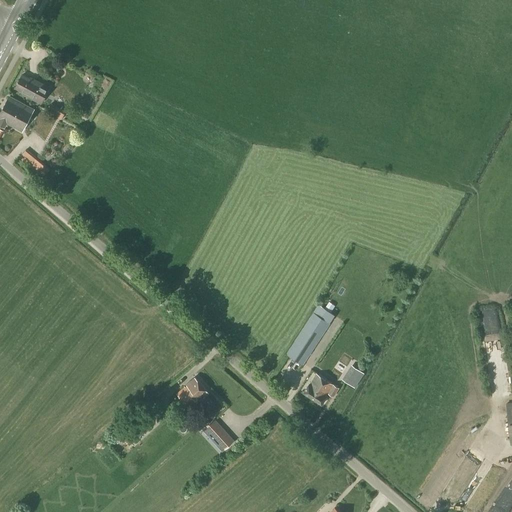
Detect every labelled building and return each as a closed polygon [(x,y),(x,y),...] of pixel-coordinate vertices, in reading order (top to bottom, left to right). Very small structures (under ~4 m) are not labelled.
[(29,79),(22,75),(15,87),(24,92),(23,94),(41,104),(50,87),(31,77),(29,79)] [(22,131),(33,110),(9,97),(0,113),(0,125),(4,128),(7,123),(22,131)] [(61,119),(64,114),(66,111),(51,103),(46,111),(61,119)] [(43,178),(50,169),(27,149),(19,158),(43,178)] [(303,365),(330,323),(327,322),(333,313),(319,304),(313,312),(286,354),(303,365)] [(505,350),(501,329),(490,331),(494,352),(505,350)] [(210,355),(198,365),(204,371),(215,361),(210,355)] [(348,364),(338,378),(349,386),(359,371),(348,364)] [(339,388),(316,373),(310,382),(309,382),(308,384),(308,385),(303,392),(321,404),(327,397),(326,396),(328,393),(334,397),(339,388)] [(209,393),(195,377),(188,384),(187,383),(176,393),(190,409),(202,400),(201,399),(209,393)] [(210,433),(219,424),(214,418),(209,423),(205,427),(210,433)] [(129,446),(147,430),(137,420),(120,435),(129,446)] [(224,430),(215,438),(225,449),(234,441),(224,430)] [(288,511),(308,511),(306,509),(310,505),(302,497),(288,511)]
